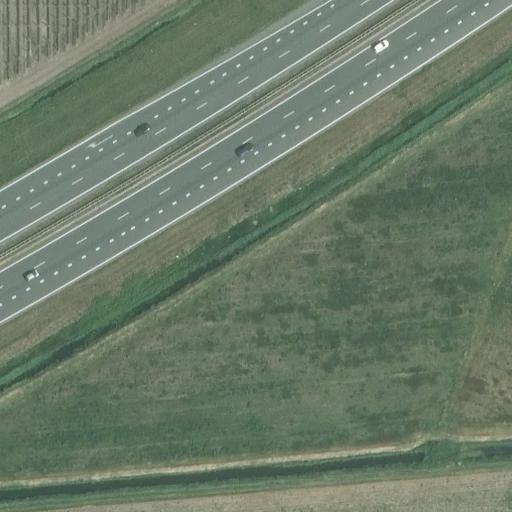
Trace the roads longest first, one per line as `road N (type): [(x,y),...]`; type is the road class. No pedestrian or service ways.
road 1 (motorway): [(0,287),(465,0)]
road 2 (motorway): [(368,0),(0,225)]
